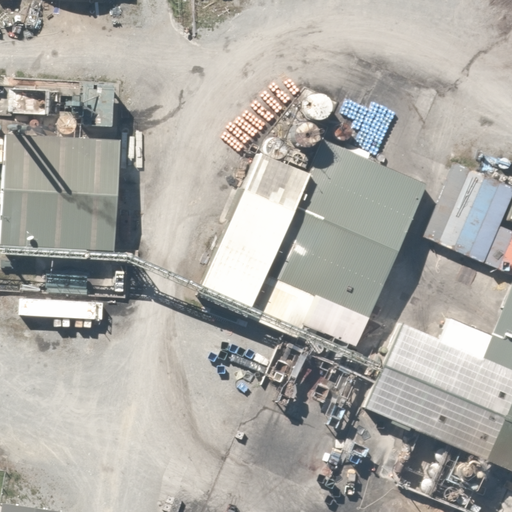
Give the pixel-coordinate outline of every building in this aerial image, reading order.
[(511,31),(511,0),(476,0),(480,1),(473,17),(511,33),(511,31)] [(418,178),(318,134),(302,170),(252,148),(190,289),(287,332),(294,316),(347,339),(418,178)] [(110,141),(0,136),(0,248),(105,252),(110,141)] [(436,336),(395,319),(359,408),(511,469),(511,284),(511,285),(493,332),(446,313),(436,336)] [(63,511),(63,510),(0,503),(0,511),(63,511)]
